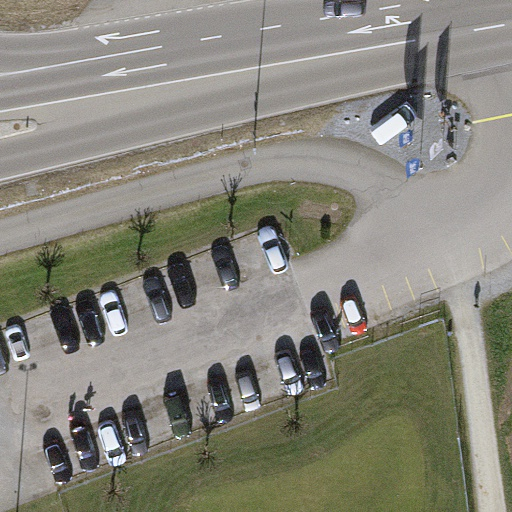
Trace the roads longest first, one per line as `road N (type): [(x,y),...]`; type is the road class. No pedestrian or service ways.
road 1 (secondary): [(0,156),(417,57),(451,34)]
road 2 (secondary): [(451,34),(408,26),(167,64)]
road 3 (track): [(446,228),(486,511)]
road 4 (secondary): [(167,64),(0,94)]
road 5 (motorway): [(167,64),(0,55)]
